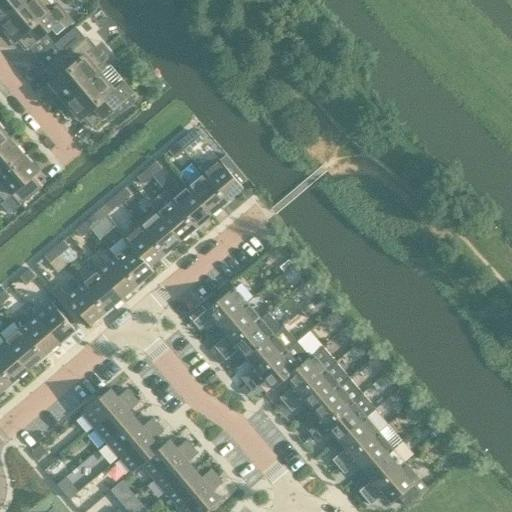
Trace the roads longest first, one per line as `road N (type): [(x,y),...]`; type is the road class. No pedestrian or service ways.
road 1 (residential): [(292,496),(236,425),(198,396),(133,320)]
road 2 (residential): [(0,429),(133,320)]
road 3 (residential): [(133,320),(267,214)]
